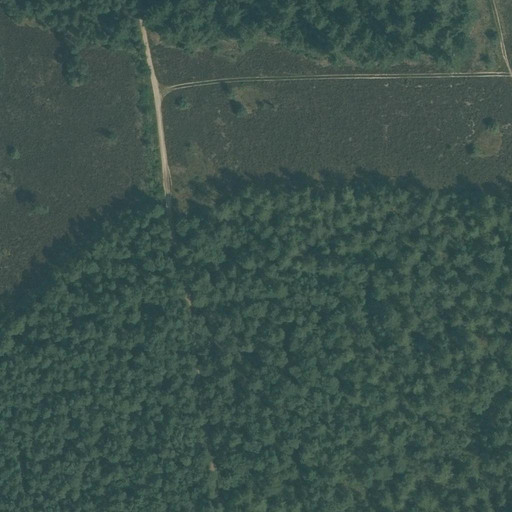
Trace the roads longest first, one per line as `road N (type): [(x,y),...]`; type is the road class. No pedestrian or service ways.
road 1 (track): [(136,0),(225,511)]
road 2 (track): [(511,73),(150,80)]
